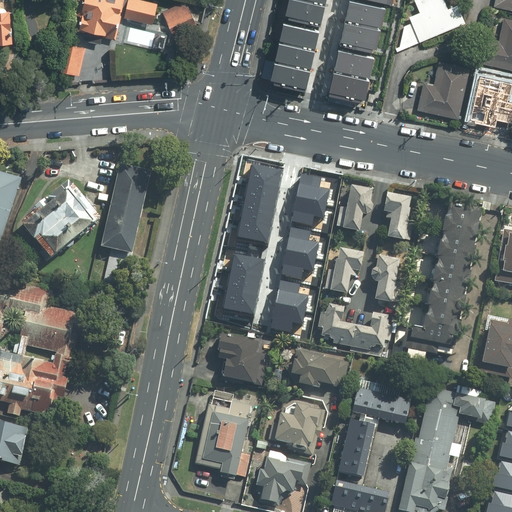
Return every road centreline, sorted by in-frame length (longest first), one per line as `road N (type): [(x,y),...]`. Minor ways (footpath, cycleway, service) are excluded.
road 1 (secondary): [(218,114),(131,511)]
road 2 (primary): [(218,114),(511,171)]
road 3 (secondary): [(0,124),(218,114)]
